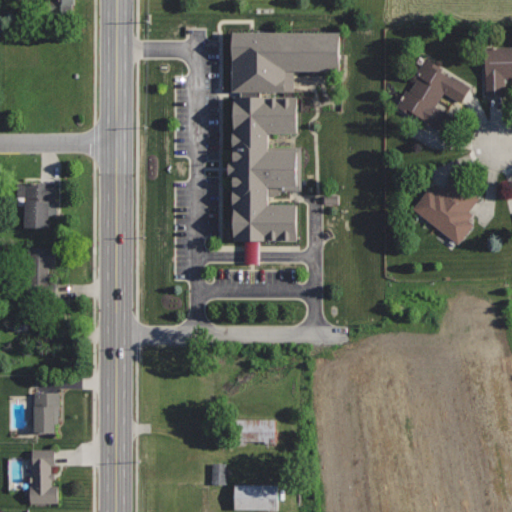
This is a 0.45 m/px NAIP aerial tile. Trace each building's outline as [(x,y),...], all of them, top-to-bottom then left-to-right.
[(75,0),(49,0),(50,13),(76,13),(75,0)] [(119,16),(388,16),(388,276),(389,335),(348,335),(314,335),(199,335),(116,336),(119,16)] [(511,45),(484,46),(485,95),(503,95),(503,75),(511,75),(511,45)] [(426,56),(416,73),(419,75),(409,91),(406,90),(397,105),(443,133),(453,117),(435,106),(443,93),(462,104),(473,85),(426,56)] [(453,175),(443,188),(438,184),(434,190),(428,186),(412,207),(458,243),(472,224),(468,220),(473,213),(470,210),(481,197),(453,175)] [(56,183),(17,182),(16,205),(26,205),(26,226),(48,226),(49,199),(56,199),(56,183)] [(56,248),(29,247),(28,258),(32,258),(31,283),(49,284),(50,265),(55,265),(56,248)] [(23,302),(23,322),(14,323),(14,329),(29,329),(29,323),(40,323),(40,302),(23,302)] [(61,392),(35,392),(35,432),(55,432),(55,404),(61,404),(61,392)] [(234,419),(234,444),(272,444),(272,419),(234,419)] [(55,448),(31,449),(32,502),(58,502),(58,486),(52,486),(51,465),(56,465),(55,448)] [(209,462),(209,487),(226,487),(226,462),(209,462)] [(272,484),(231,485),(231,510),(272,510),(272,484)]
